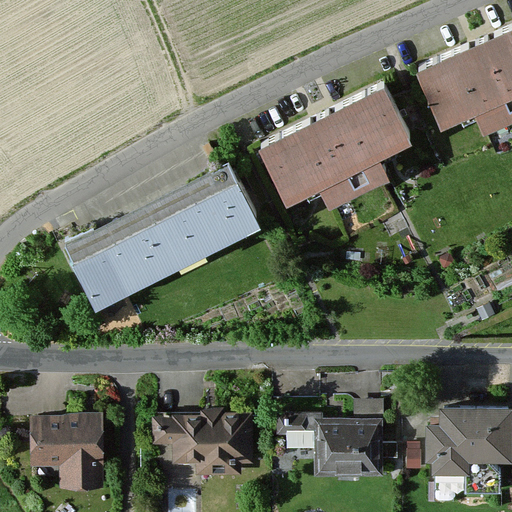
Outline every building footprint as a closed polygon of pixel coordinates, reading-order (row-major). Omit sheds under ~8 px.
[(511,36),(414,80),(439,137),(473,122),(481,139),(511,125),(511,36)] [(381,95),(254,155),(281,213),(318,195),(326,213),(384,185),(376,167),(407,152),(381,95)] [(93,315),(258,230),(226,167),(60,251),(93,315)] [(461,465),(511,461),(511,432),(511,411),(435,415),(436,427),(424,428),(427,479),(462,477),(461,465)] [(49,486),(99,485),(99,417),(23,417),(24,470),(49,469),(49,486)] [(195,476),(237,476),(236,464),(254,464),(254,418),(156,419),(156,446),(172,445),(172,464),(195,463),(195,476)] [(315,475),(375,474),(374,423),(313,425),(315,475)]
